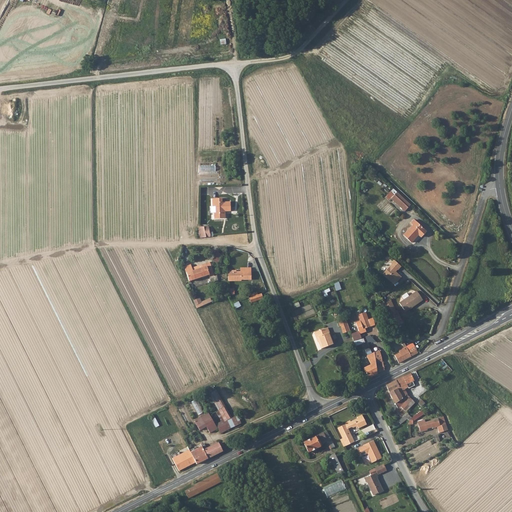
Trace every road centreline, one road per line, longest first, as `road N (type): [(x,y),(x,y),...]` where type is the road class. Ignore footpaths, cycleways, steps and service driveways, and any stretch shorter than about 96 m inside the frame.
road 1 (residential): [(317,412),(255,249),(233,65),(0,89)]
road 2 (secondary): [(118,511),(317,412)]
road 3 (secondary): [(364,388),(511,312)]
road 4 (unclassified): [(427,511),(364,388)]
road 5 (track): [(345,0),(296,52),(233,65)]
road 6 (tertiary): [(511,235),(498,169),(511,108)]
